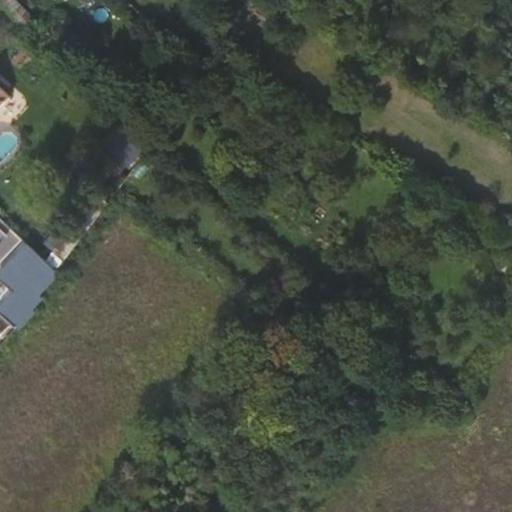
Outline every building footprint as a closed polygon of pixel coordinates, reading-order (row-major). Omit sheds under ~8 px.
[(33,17),(15,0),(0,0),(0,5),(22,28),(33,17)] [(0,80),(0,100),(4,104),(14,94),(0,80)] [(102,143),(132,166),(147,147),(117,124),(102,143)] [(106,205),(96,198),(66,238),(76,245),(79,241),(106,205)] [(0,334),(9,325),(0,317),(0,334)] [(0,418),(32,377),(0,347),(0,418)] [(347,424),(320,405),(307,423),(335,443),(347,424)]
